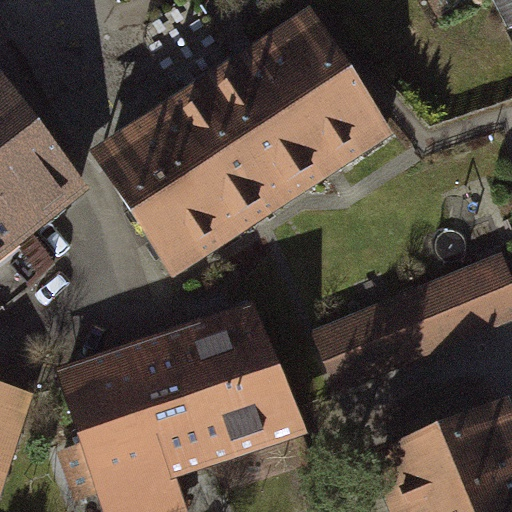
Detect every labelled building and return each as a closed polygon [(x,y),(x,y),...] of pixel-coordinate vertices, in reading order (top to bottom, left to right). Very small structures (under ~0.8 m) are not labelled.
[(511,0),(496,0),(511,29),(511,0)] [(156,31),(172,74),(218,58),(202,14),(156,31)] [(387,149),(307,23),(97,155),(176,281),(387,149)] [(0,251),(77,188),(0,94),(0,251)] [(511,269),(506,255),(313,334),(339,396),(511,324),(511,269)] [(258,304),(60,371),(108,511),(192,511),(182,479),(304,438),(258,304)] [(0,495),(28,401),(0,393),(0,495)] [(511,511),(511,415),(375,470),(392,511),(511,511)]
